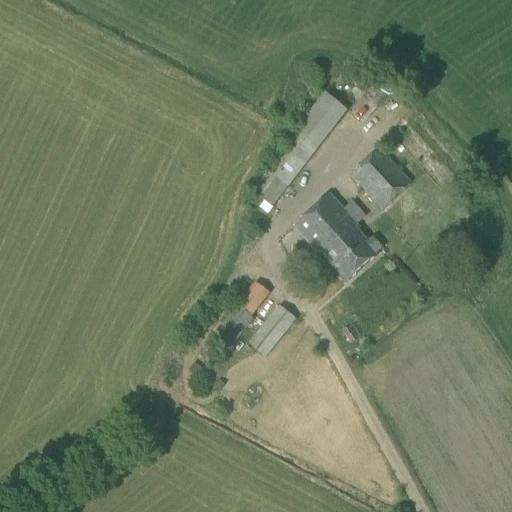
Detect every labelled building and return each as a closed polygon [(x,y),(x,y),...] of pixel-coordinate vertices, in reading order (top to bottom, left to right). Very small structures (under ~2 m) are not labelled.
[(398,130),(427,169),(455,148),(426,108),(398,130)] [(317,151),(295,133),(250,191),(273,209),(317,151)] [(383,212),(412,184),(380,150),(350,178),(383,212)] [(356,230),(358,228),(329,196),(293,228),(319,257),(322,255),(347,283),(379,255),(378,254),(383,249),(373,238),(368,243),(356,230)] [(234,347),(254,321),(251,318),(270,295),(255,284),(216,332),(234,347)] [(266,359),(296,321),(279,307),(248,345),(266,359)] [(195,378),(202,370),(195,363),(188,372),(195,378)] [(220,392),(225,386),(218,381),(214,388),(220,392)]
